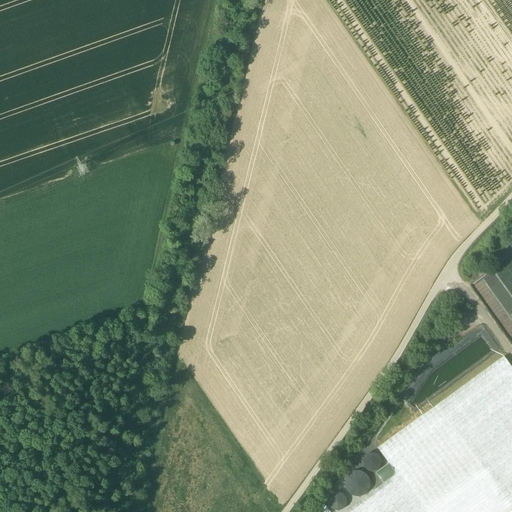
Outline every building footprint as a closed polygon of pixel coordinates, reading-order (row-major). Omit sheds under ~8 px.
[(503,263),(472,284),(492,313),(499,308),(497,306),(504,301),(498,292),(510,284),(504,275),(509,272),(503,263)] [(345,511),(508,511),(511,509),(511,367),(504,357),(378,449),(389,464),(397,474),(384,484),(345,511)] [(364,467),(366,470),(368,471),(370,472),(373,472),(375,472),(378,470),(380,468),(381,465),(381,463),(381,461),(380,458),(379,456),(377,455),(374,454),(371,454),(368,454),(365,457),(364,459),(363,461),(363,464),(364,467)] [(376,474),(384,484),(397,474),(389,464),(376,474)] [(345,482),(345,486),(345,488),(346,490),(348,493),(350,495),(353,496),(356,497),(359,497),(362,496),(364,495),(366,494),(368,491),(370,488),(370,485),(370,481),(369,478),(367,475),(364,473),(362,472),(358,471),(353,472),(351,473),(348,475),(346,478),(345,482)] [(330,497),(328,500),(329,504),(329,506),(331,508),(333,510),(336,511),(340,511),(343,510),(345,508),(346,505),(347,502),(347,500),(346,498),(345,496),(343,494),(341,493),(338,493),(335,493),(333,494),(331,496),(330,497)]
